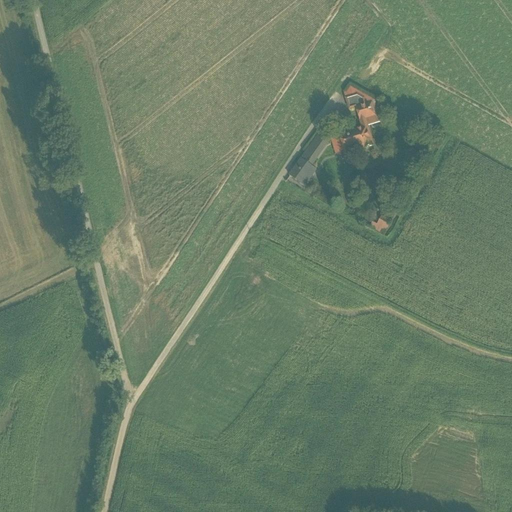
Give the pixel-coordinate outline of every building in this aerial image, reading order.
[(357,96),(345,100),(349,111),(356,109),(366,106),(364,100),(357,96)] [(366,106),(356,109),(360,122),(365,121),(375,118),(372,105),(366,106)] [(362,128),(357,130),(358,132),(339,137),(344,154),(356,150),(355,149),(363,146),(364,150),(373,147),(365,121),(360,122),(362,128)] [(312,144),(321,150),(327,140),(318,134),(312,144)] [(299,163),(308,169),(321,150),(312,144),(299,163)] [(289,178),(296,183),(298,184),(308,169),(299,163),(289,178)] [(289,178),(285,183),(292,188),(296,183),(289,178)] [(378,215),(371,230),(383,235),(390,221),(378,215)]
